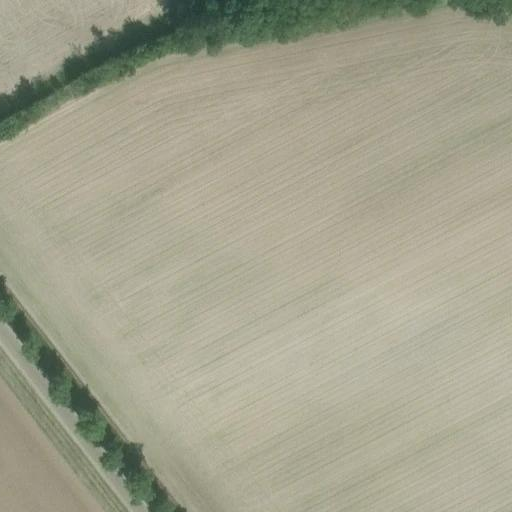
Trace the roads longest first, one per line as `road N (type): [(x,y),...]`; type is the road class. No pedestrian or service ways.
road 1 (track): [(0,97),(162,14),(274,0)]
road 2 (unclassified): [(144,511),(0,323)]
